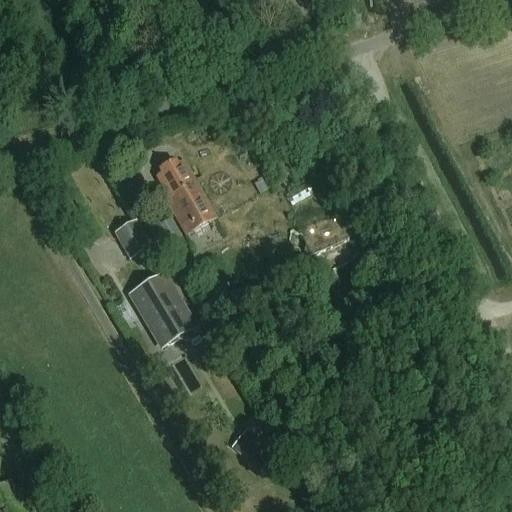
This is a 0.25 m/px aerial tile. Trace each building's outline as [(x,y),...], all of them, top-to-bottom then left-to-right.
[(160,178),(156,180),(162,190),(158,192),(184,239),(216,221),(184,164),(177,168),(175,164),(158,173),(160,178)] [(149,250),(133,223),(113,235),(128,262),(149,250)] [(163,280),(129,300),(160,352),(166,349),(169,349),(177,344),(178,341),(194,332),(163,280)] [(230,306),(218,284),(198,296),(211,317),(230,306)] [(277,457),(247,432),(231,451),(261,476),(277,457)] [(28,511),(11,485),(0,492),(0,511),(28,511)]
